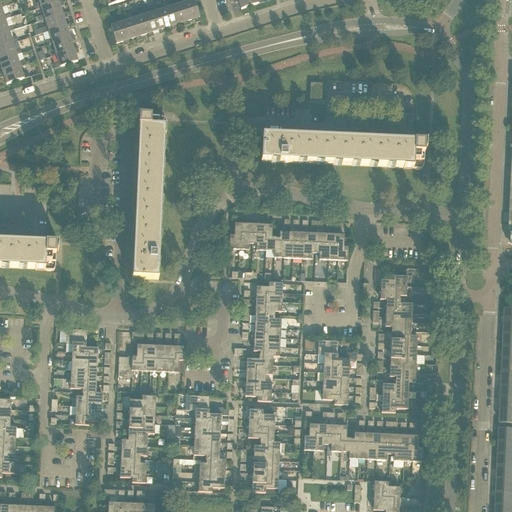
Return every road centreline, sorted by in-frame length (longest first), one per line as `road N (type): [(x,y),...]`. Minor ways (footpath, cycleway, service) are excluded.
road 1 (tertiary): [(40,114),(288,40)]
road 2 (residential): [(237,193),(232,135),(252,123),(396,131)]
road 3 (tertiary): [(447,511),(457,291)]
road 4 (residential): [(481,511),(491,293)]
road 5 (residential): [(503,68),(492,265)]
road 6 (tertiary): [(462,215),(467,80),(437,29)]
road 7 (unclassified): [(116,316),(127,141)]
road 8 (residential): [(237,193),(277,191),(368,211)]
road 9 (residential): [(44,429),(42,300)]
road 10 (residential): [(105,69),(225,33)]
road 11 (residential): [(216,379),(221,298),(181,287)]
